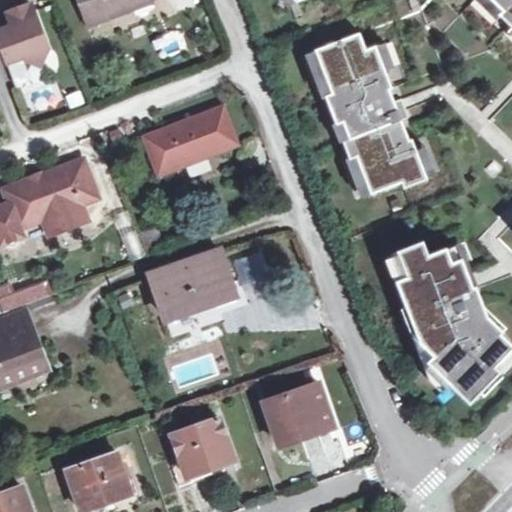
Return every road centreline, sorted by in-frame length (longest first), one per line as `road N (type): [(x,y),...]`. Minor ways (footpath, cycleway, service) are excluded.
road 1 (residential): [(408,462),(251,59)]
road 2 (residential): [(0,159),(251,59)]
road 3 (unclassified): [(273,511),(408,462)]
